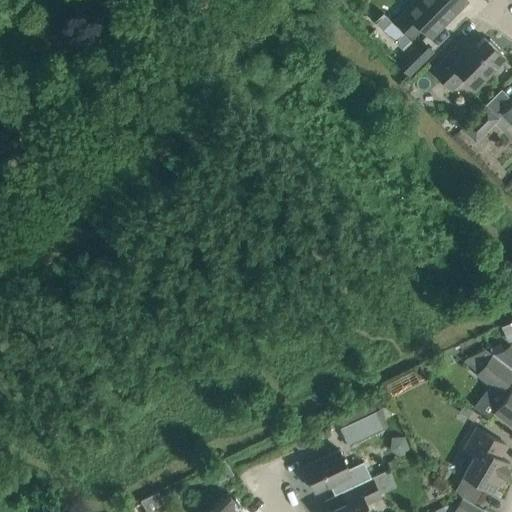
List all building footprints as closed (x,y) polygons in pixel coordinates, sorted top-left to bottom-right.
[(467,1),(465,0),(422,0),(408,14),(405,11),(394,21),(411,37),(420,28),(430,38),(467,1)] [(411,41),(383,13),(374,21),(402,49),(411,41)] [(505,58),(499,52),(501,50),(489,38),(487,41),(483,37),(476,44),(467,35),(432,70),(451,90),(464,77),(475,88),(505,58)] [(432,51),(421,40),(396,64),(408,76),(432,51)] [(511,100),(505,107),(500,112),(511,124),(511,100)] [(486,106),(463,129),(475,140),(497,118),(486,106)] [(0,156),(0,157),(12,150),(0,129),(0,156)] [(508,342),(511,339),(511,319),(499,327),(508,342)] [(491,353),(511,369),(511,347),(509,345),(491,353)] [(511,375),(511,369),(491,353),(485,348),(465,358),(480,369),(476,373),(500,392),(500,391),(506,396),(494,411),(511,424),(511,387),(506,383),(511,375)] [(384,428),(376,410),(339,427),(348,445),(384,428)] [(506,445),(489,435),(476,428),(464,449),(475,455),(463,474),(493,492),(502,475),(503,476),(508,467),(507,467),(509,463),(499,457),(506,445)] [(404,436),(392,437),(390,450),(400,457),(409,448),(404,436)] [(314,491),(332,483),(351,474),(339,449),(302,466),(304,470),(301,472),(305,481),(309,479),(314,491)] [(369,511),(365,503),(379,496),(370,477),(342,491),(347,502),(325,511),(324,511),(369,511)] [(230,496),(214,508),(208,511),(241,511),(238,507),(241,505),(235,498),(233,500),(230,496)] [(481,511),(483,509),(466,499),(462,497),(454,510),(456,511),(481,511)]
